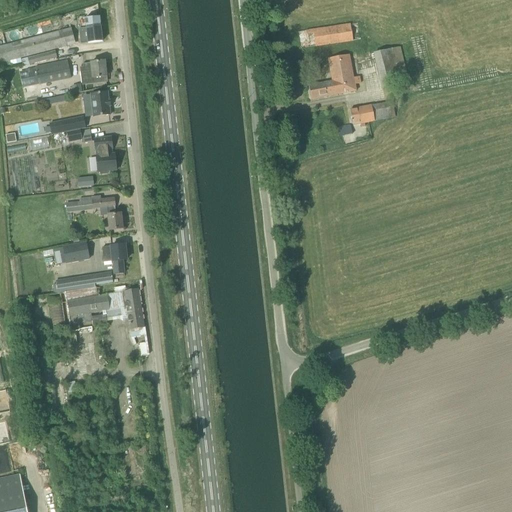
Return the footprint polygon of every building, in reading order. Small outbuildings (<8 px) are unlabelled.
[(86,28),(79,29),(80,36),(87,35),(88,43),(102,42),(100,27),(99,17),(84,19),(86,28)] [(24,27),(28,39),(0,46),(0,63),(75,44),(71,28),(53,33),(50,20),(24,27)] [(308,31),(298,33),(300,49),(310,47),(352,41),(350,25),(308,31)] [(373,53),(380,88),(408,82),(400,47),(373,53)] [(22,60),(24,66),(56,58),(55,52),(22,60)] [(317,84),(308,86),(311,100),(356,90),(354,82),(360,81),(359,75),(353,76),(350,56),(328,60),(332,81),(317,84)] [(83,67),(80,68),(82,86),(94,84),(93,78),(96,78),(106,77),(104,61),(94,63),(83,64),(83,67)] [(67,63),(36,69),(39,85),(71,79),(67,63)] [(81,85),(71,86),(72,94),(82,92),(81,85)] [(90,94),(93,117),(110,115),(109,107),(110,107),(109,101),(108,101),(107,93),(90,94)] [(65,95),(41,100),(42,106),(66,101),(65,95)] [(371,106),(350,110),(352,121),(351,121),(351,122),(352,122),(353,125),(360,124),(361,128),(365,127),(364,123),(374,121),(371,106)] [(51,135),(86,128),(83,116),(49,123),(51,135)] [(340,136),(352,134),(350,126),(338,128),(340,136)] [(80,130),(67,133),(68,143),(82,140),(80,131),(80,130)] [(15,134),(6,135),(7,143),(16,142),(15,134)] [(107,173),(107,171),(109,171),(115,171),(116,171),(114,155),(112,155),(111,149),(112,149),(111,138),(94,140),(95,150),(96,150),(97,156),(96,156),(97,172),(100,172),(100,174),(107,173)] [(85,178),(77,179),(78,187),(86,186),(85,178)] [(66,204),(67,213),(107,207),(108,215),(107,215),(109,231),(122,229),(121,214),(115,214),(114,206),(115,206),(114,199),(101,200),(100,196),(79,199),(79,202),(66,204)] [(86,242),(62,247),(65,264),(89,260),(86,242)] [(126,260),(124,245),(111,247),(102,248),(104,266),(113,265),(114,275),(124,274),(122,261),(126,260)] [(71,279),(68,279),(70,291),(96,287),(96,286),(113,283),(111,272),(71,278),(71,279)] [(115,294),(97,296),(96,287),(70,291),(70,292),(65,292),(71,325),(92,322),(93,326),(107,324),(107,322),(122,319),(123,324),(128,323),(129,330),(143,327),(144,327),(143,320),(138,290),(126,292),(126,286),(114,288),(115,294)] [(140,343),(141,356),(148,356),(148,343),(140,343)] [(0,392),(0,413),(9,413),(6,392),(0,392)] [(26,511),(20,476),(0,480),(0,511),(26,511)]
